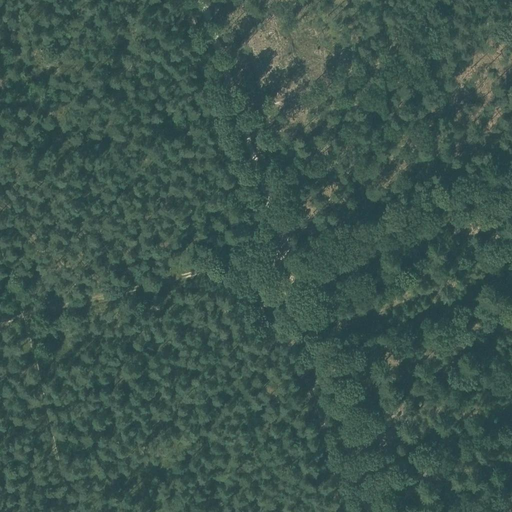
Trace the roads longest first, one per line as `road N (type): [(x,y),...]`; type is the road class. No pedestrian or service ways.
road 1 (track): [(284,250),(0,319)]
road 2 (track): [(284,250),(370,511)]
road 3 (track): [(203,0),(284,250)]
road 4 (track): [(511,172),(284,250)]
